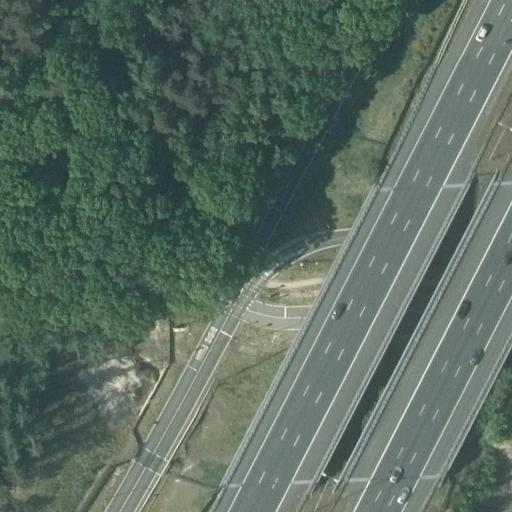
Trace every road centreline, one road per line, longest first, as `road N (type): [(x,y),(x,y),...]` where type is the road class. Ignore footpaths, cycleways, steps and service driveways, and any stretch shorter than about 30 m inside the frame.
road 1 (motorway): [(511,9),(251,511)]
road 2 (unclassified): [(511,307),(285,319),(186,289),(0,292)]
road 3 (unknown): [(233,269),(198,257),(148,213),(146,173),(169,143),(184,52),(180,0)]
road 4 (motorway): [(378,511),(511,251)]
